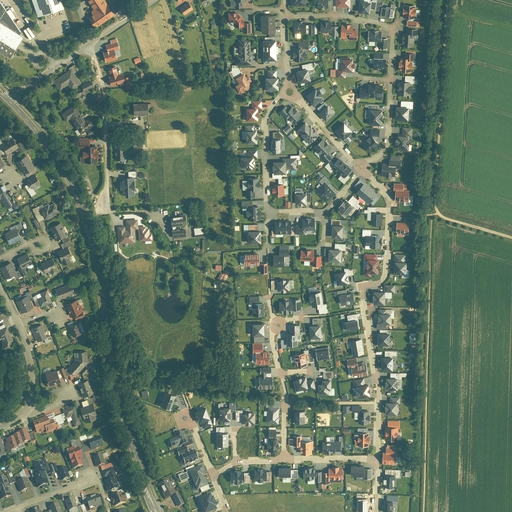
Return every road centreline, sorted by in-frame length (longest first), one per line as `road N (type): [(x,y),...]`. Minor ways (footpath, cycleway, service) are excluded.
road 1 (secondary): [(10,101),(52,152),(82,208),(122,411),(157,511)]
road 2 (residential): [(377,460),(378,386),(361,291),(385,277),(389,206),(365,170)]
road 3 (track): [(444,0),(435,214),(511,238)]
road 4 (residential): [(107,207),(103,93),(89,46)]
road 5 (residential): [(392,79),(394,28),(339,15),(284,17)]
road 6 (residential): [(268,213),(266,124),(273,104),(290,91)]
